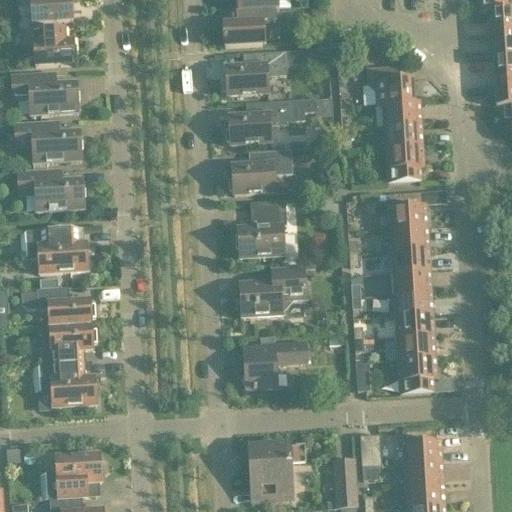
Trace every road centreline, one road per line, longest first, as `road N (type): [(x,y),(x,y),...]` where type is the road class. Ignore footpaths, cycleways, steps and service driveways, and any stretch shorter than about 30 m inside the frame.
road 1 (residential): [(138,429),(108,0)]
road 2 (residential): [(187,0),(216,424)]
road 3 (residential): [(476,406),(448,0)]
road 4 (residential): [(216,424),(476,406)]
road 5 (residential): [(0,438),(138,429)]
